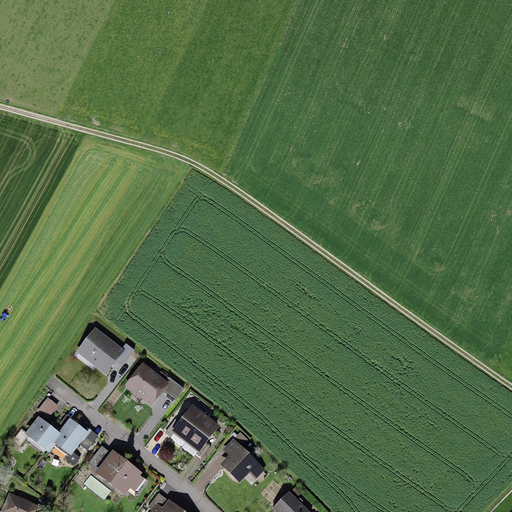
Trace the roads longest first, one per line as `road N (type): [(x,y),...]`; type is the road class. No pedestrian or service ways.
road 1 (track): [(0,103),(223,171),(511,378)]
road 2 (residential): [(68,393),(216,511)]
